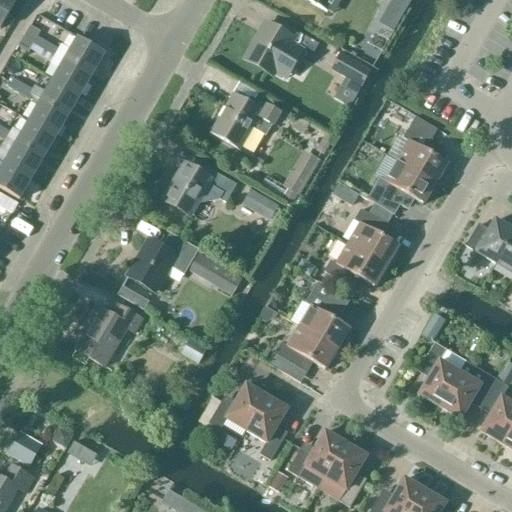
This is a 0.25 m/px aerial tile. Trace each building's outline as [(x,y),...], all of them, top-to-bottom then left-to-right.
[(0,0),(0,30),(15,4),(7,0),(0,0)] [(302,0),(321,10),(326,0),(302,0)] [(413,0),(393,0),(380,25),(394,33),(413,0)] [(42,33),(31,27),(26,36),(36,43),(39,38),(42,33)] [(288,71),(296,58),(308,65),(318,47),(283,27),(278,36),(264,28),(245,60),(272,76),(278,66),(288,71)] [(26,36),(20,46),(31,52),(32,49),(34,47),(44,53),(49,44),(39,38),(36,43),(26,36)] [(59,50),(57,55),(92,76),(104,55),(77,39),(77,40),(71,51),(62,46),(59,50)] [(49,44),(44,53),(54,59),(57,55),(59,50),(49,44)] [(54,59),(51,65),(60,70),(54,80),(81,96),(92,76),(57,55),(54,59)] [(361,88),(369,73),(340,57),(331,71),(361,88)] [(35,93),(32,97),(41,102),(41,101),(68,117),(81,96),(54,80),(46,93),(37,88),(35,93)] [(14,81),(9,89),(19,95),(24,87),(14,81)] [(24,87),(19,95),(30,101),(32,97),(35,93),(24,87)] [(231,101),(213,133),(240,148),(250,154),(260,136),(264,138),(278,116),(250,99),(244,109),(231,101)] [(56,138),(68,117),(41,101),(41,102),(29,122),(56,138)] [(297,118),(292,127),(305,134),(310,125),(297,118)] [(408,143),(396,163),(434,186),(446,165),(435,158),(440,148),(429,142),(436,131),(414,119),(409,128),(403,139),(408,143)] [(11,134),(8,138),(17,143),(44,159),(56,138),(29,122),(22,134),(13,129),(11,134)] [(1,128),(0,128),(0,138),(6,142),(8,138),(11,134),(1,128)] [(17,143),(5,164),(32,180),(44,159),(17,143)] [(307,156),(287,190),(298,197),(318,163),(307,156)] [(379,179),(372,190),(399,206),(404,209),(410,198),(422,206),(434,186),(396,163),(384,183),(379,179)] [(0,188),(20,200),(32,180),(5,164),(4,165),(0,172),(0,188)] [(225,206),(235,187),(201,167),(195,176),(182,168),(163,201),(190,216),(196,206),(219,202),(225,206)] [(341,201),(347,190),(338,185),(332,196),(341,201)] [(372,190),(366,201),(369,203),(379,209),(392,217),(399,206),(396,204),(372,190)] [(241,207),(270,223),(278,208),(250,192),(241,207)] [(379,209),(369,203),(365,210),(375,216),(379,209)] [(385,268),(397,247),(377,235),(384,225),(360,211),(354,222),(342,242),(348,245),(347,246),(385,268)] [(495,265),(511,236),(511,232),(494,222),(488,232),(477,226),(465,247),(495,265)] [(155,292),(169,269),(183,277),(197,252),(169,236),(165,244),(171,247),(166,256),(147,245),(128,276),(155,292)] [(511,275),(511,236),(495,265),(511,275)] [(373,288),(385,268),(347,246),(336,266),(330,262),(323,273),(355,292),(361,281),(373,288)] [(242,282),(198,255),(188,273),(232,299),(242,282)] [(301,265),(297,272),(309,279),(314,272),(301,265)] [(329,318),(341,297),(318,284),(305,305),(310,308),(299,328),(336,351),(349,330),(329,318)] [(133,335),(141,321),(117,307),(111,318),(98,311),(74,352),(105,369),(127,331),(133,335)] [(407,329),(420,333),(427,312),(414,308),(407,329)] [(432,343),(444,322),(435,317),(422,338),(432,343)] [(324,371),(336,351),(299,328),(287,348),(281,345),(268,366),(292,380),(304,359),(324,371)] [(207,350),(190,340),(180,356),(199,367),(207,350)] [(439,409),(459,375),(466,363),(446,352),(435,345),(422,367),(432,373),(418,396),(439,409)] [(497,382),(486,376),(466,363),(459,375),(439,409),(459,421),(473,398),(484,404),(497,382)] [(500,376),(497,382),(508,388),(511,382),(511,380),(511,378),(502,373),(500,376)] [(494,410),(480,433),(501,445),(511,426),(511,405),(501,399),(508,388),(497,382),(484,404),(494,410)] [(266,399),(245,387),(235,404),(225,397),(221,404),(208,425),(219,432),(225,421),(246,433),(266,399)] [(266,399),(246,433),(266,445),(259,456),(270,462),(283,440),(272,434),(286,411),(266,399)] [(511,426),(501,445),(511,451),(511,426)] [(64,450),(71,438),(59,431),(52,443),(64,450)] [(287,472),(318,491),(345,446),(324,434),(311,457),(300,450),(287,472)] [(30,469),(42,448),(21,435),(8,455),(30,469)] [(72,443),(66,454),(77,460),(83,449),(72,443)] [(338,503),(349,509),(362,487),(352,481),(365,458),(345,446),(318,491),(319,491),(320,489),(339,501),(338,503)] [(25,496),(33,481),(11,467),(3,481),(0,478),(0,511),(5,511),(17,491),(25,496)] [(412,511),(424,493),(403,480),(390,504),(379,497),(370,511),(412,511)] [(168,493),(161,506),(172,511),(175,511),(182,501),(168,493)] [(412,511),(440,511),(444,505),(424,493),(412,511)]
